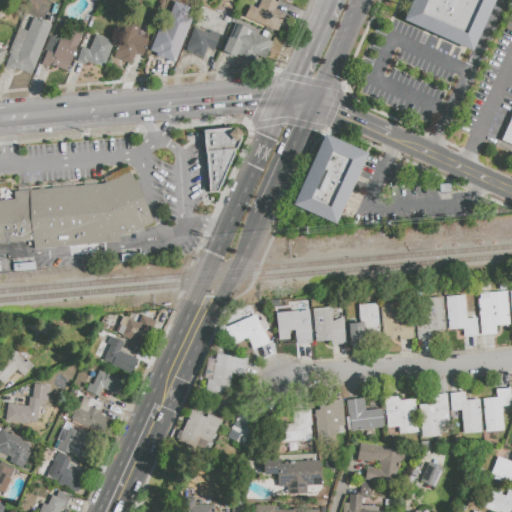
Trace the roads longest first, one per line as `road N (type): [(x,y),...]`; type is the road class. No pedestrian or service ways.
road 1 (secondary): [(286,98),(205,273),(165,393)]
road 2 (residential): [(282,379),(511,361)]
road 3 (secondary): [(165,393),(263,213)]
road 4 (tertiary): [(8,123),(158,109)]
road 5 (secondary): [(263,213),(317,103)]
